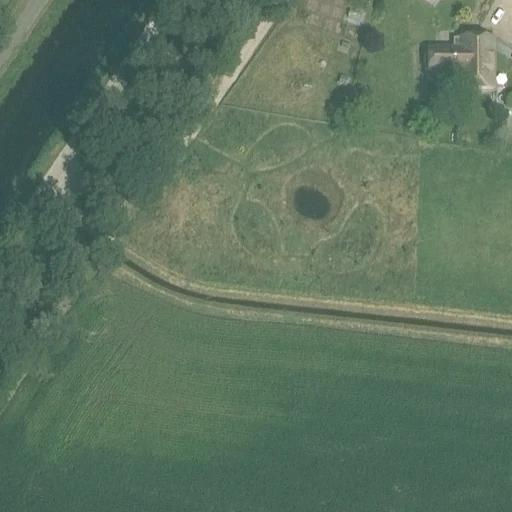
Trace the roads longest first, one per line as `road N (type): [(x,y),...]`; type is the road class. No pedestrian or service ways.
road 1 (track): [(0,256),(170,0)]
road 2 (track): [(280,0),(176,156),(148,175),(108,182)]
